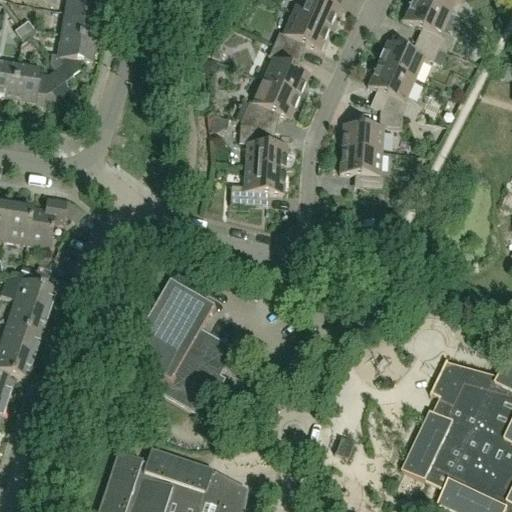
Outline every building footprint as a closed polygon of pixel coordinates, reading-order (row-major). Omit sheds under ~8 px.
[(99,21),(102,0),(66,0),(64,16),(99,21)] [(338,10),(320,2),(320,0),(298,0),(299,0),(291,17),(328,33),(338,10)] [(449,18),(456,0),(412,0),(412,2),(449,18)] [(441,37),(449,18),(412,2),(402,25),(420,33),(415,45),(438,54),(437,55),(445,58),(446,58),(453,41),(441,37)] [(95,44),(99,21),(64,16),(60,38),(95,44)] [(319,56),(328,33),(291,17),(282,38),(278,37),(273,49),(295,59),(300,47),(319,56)] [(36,36),(27,25),(21,30),(29,41),(36,36)] [(29,41),(21,30),(14,34),(23,46),(29,41)] [(91,67),(95,44),(60,38),(57,60),(50,59),(49,69),(54,75),(62,87),(79,75),(81,65),(91,67)] [(414,85),(423,63),(432,67),(437,55),(438,54),(415,45),(410,56),(386,46),(376,68),(414,85)] [(309,79),(290,71),(295,59),(273,49),(267,61),(271,63),(261,85),(299,101),(309,79)] [(437,55),(432,67),(441,70),(446,58),(445,58),(437,55)] [(203,70),(202,71),(203,72),(203,73),(203,74),(204,75),(205,76),(206,77),(207,77),(208,78),(209,78),(210,78),(212,77),(213,77),(214,76),(215,75),(215,74),(216,73),(216,72),(216,71),(216,70),(216,69),(215,68),(215,67),(214,66),(213,65),(212,65),(210,64),(209,64),(208,64),(207,65),(206,65),(205,66),(204,67),(203,68),(203,69),(203,70)] [(0,102),(11,105),(17,70),(0,66),(0,102)] [(406,102),(414,85),(376,68),(366,91),(376,95),(369,113),(378,114),(402,120),(414,124),(419,112),(406,102)] [(62,87),(54,75),(48,80),(39,78),(40,73),(17,70),(11,105),(35,108),(36,98),(46,99),(62,87)] [(289,124),(299,101),(261,85),(252,107),(248,105),(239,125),(263,131),(270,116),(289,124)] [(380,156),(382,133),(401,134),(402,120),(378,114),(377,131),(342,129),(340,153),(380,156)] [(285,175),(286,150),(262,148),(263,131),(239,125),(238,147),(246,148),(244,172),(285,175)] [(378,180),(380,156),(340,153),(338,178),(359,179),(358,192),(382,194),(383,180),(378,180)] [(283,199),(285,175),(244,172),(243,190),(230,190),(229,209),(237,209),(262,211),(263,198),(283,199)] [(48,253),(53,227),(62,229),(66,206),(46,203),(44,215),(31,213),(25,249),(48,253)] [(0,245),(3,246),(9,209),(0,207),(0,245)] [(25,249),(31,213),(9,209),(3,246),(25,249)] [(47,283),(50,275),(38,271),(35,279),(47,283)] [(483,280),(477,300),(496,305),(502,286),(483,280)] [(49,317),(56,295),(21,283),(13,305),(49,317)] [(234,354),(199,334),(211,313),(200,306),(179,294),(168,287),(162,297),(124,362),(136,369),(157,382),(150,393),(196,419),(206,402),(234,354)] [(42,339),(49,317),(13,305),(6,327),(42,339)] [(0,348),(35,360),(42,339),(6,327),(0,345),(0,348)] [(0,373),(27,383),(35,360),(0,348),(0,373)] [(511,511),(511,368),(506,365),(498,381),(448,367),(448,366),(447,365),(430,400),(432,401),(432,399),(440,403),(433,418),(430,416),(429,417),(431,418),(404,474),(402,474),(402,475),(436,492),(444,495),(438,509),(444,511),(511,511)] [(0,406),(6,409),(13,386),(0,382),(0,406)] [(333,462),(345,466),(351,451),(340,446),(333,462)] [(241,511),(245,495),(228,486),(211,478),(212,474),(150,453),(145,467),(116,458),(98,511),(241,511)]
